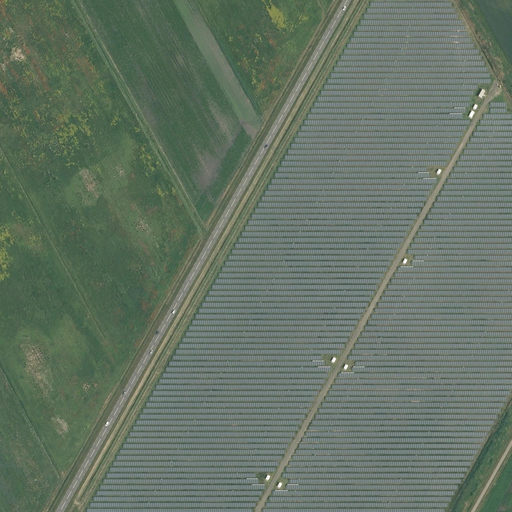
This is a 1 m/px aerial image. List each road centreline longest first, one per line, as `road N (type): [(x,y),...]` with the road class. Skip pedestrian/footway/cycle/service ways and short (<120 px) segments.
road 1 (primary): [(60,511),(347,0)]
road 2 (unknown): [(256,511),(492,91)]
